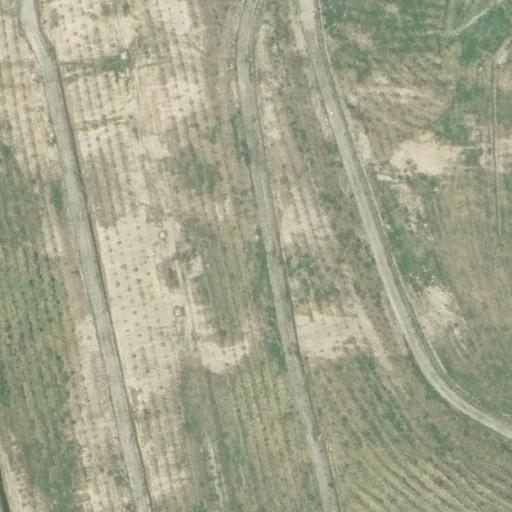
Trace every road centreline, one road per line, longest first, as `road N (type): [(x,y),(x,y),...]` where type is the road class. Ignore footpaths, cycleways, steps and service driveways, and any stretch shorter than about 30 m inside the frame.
road 1 (track): [(29,0),(141,511)]
road 2 (track): [(258,0),(239,68),(326,511)]
road 3 (track): [(310,0),(322,69),(402,316),(441,392),(511,437)]
